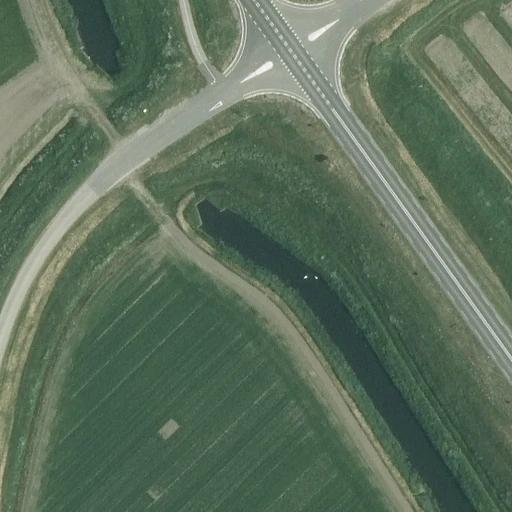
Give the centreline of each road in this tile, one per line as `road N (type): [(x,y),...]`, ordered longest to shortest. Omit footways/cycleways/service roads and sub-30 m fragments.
road 1 (unclassified): [(0,337),(12,300),(54,231),(99,185),(183,118),(292,51)]
road 2 (secondary): [(511,362),(292,51)]
